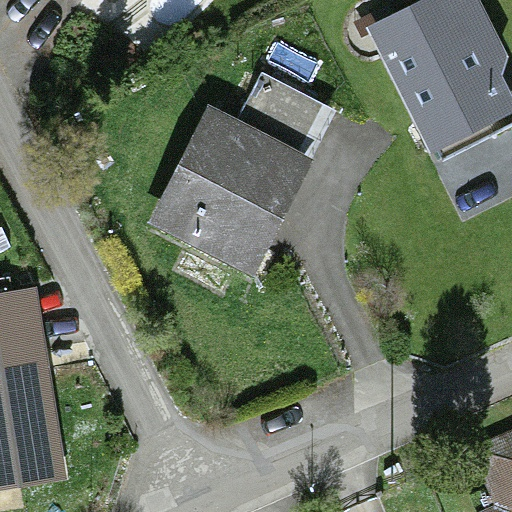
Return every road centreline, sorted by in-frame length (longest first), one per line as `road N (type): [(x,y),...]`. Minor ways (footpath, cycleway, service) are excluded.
road 1 (residential): [(0,83),(224,511)]
road 2 (residential): [(511,387),(253,511)]
